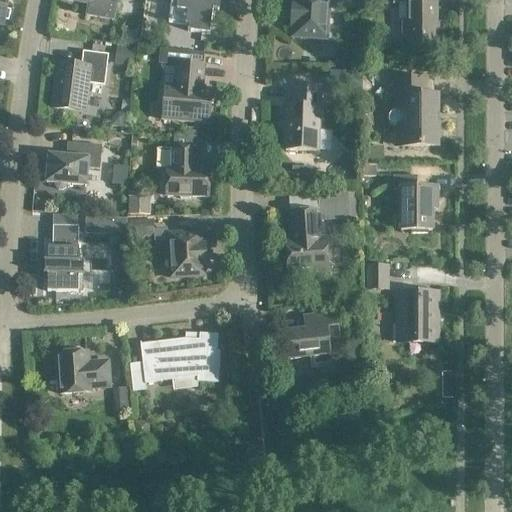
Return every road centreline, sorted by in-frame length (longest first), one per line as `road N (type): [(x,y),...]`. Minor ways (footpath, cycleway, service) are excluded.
road 1 (residential): [(255,0),(243,298),(3,321),(36,0)]
road 2 (residential): [(492,511),(491,0)]
